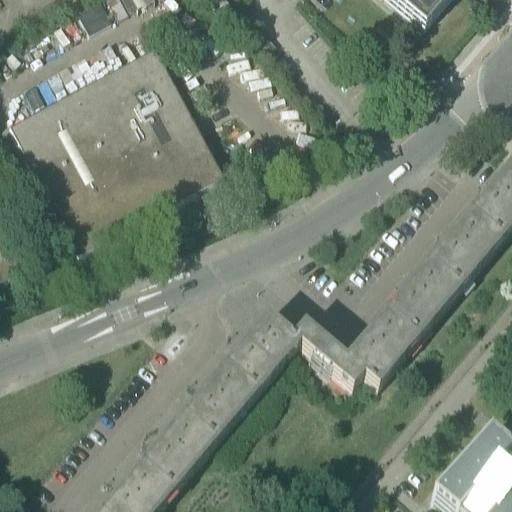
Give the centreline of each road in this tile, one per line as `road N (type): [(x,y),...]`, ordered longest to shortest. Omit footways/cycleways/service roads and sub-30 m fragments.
road 1 (residential): [(504,80),(332,216),(191,287)]
road 2 (residential): [(64,511),(207,344),(191,287)]
road 3 (residential): [(191,287),(0,366)]
